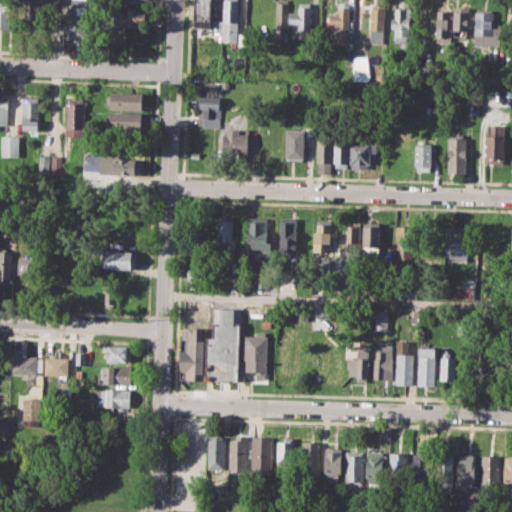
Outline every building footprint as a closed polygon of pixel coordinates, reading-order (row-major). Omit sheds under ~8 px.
[(0,0),(10,0),(9,30),(0,29),(0,0)] [(26,0),(41,0),(41,28),(26,28),(26,0)] [(193,0),(211,0),(210,28),(193,27),(193,0)] [(213,33),(214,20),(222,20),(222,0),(237,0),(237,41),(221,41),(221,33),(213,33)] [(275,0),(287,0),(287,26),(275,26),(275,0)] [(290,23),(290,11),(297,11),(297,2),(312,3),(312,37),(298,36),(298,23),(290,23)] [(330,27),(330,12),(338,12),(338,3),(348,3),(347,40),(337,39),(337,28),(330,27)] [(370,41),(372,3),(385,4),(383,42),(370,41)] [(391,28),(391,17),(395,18),(395,8),(411,8),(410,33),(414,33),(414,42),(409,42),(409,47),(401,47),(401,42),(395,42),(395,28),(391,28)] [(115,11),(144,9),(145,24),(116,26),(115,11)] [(437,39),(437,10),(451,10),(451,30),(448,30),(448,39),(437,39)] [(455,11),(455,30),(470,31),(471,11),(455,11)] [(477,12),(476,35),(493,35),(493,32),(500,32),(500,24),(493,24),(493,12),(477,12)] [(65,13),(84,13),(84,38),(65,38),(65,13)] [(368,80),(368,56),(352,56),(353,80),(368,80)] [(465,88),(483,89),(482,103),(465,103),(465,88)] [(111,91),(142,92),(142,109),(110,108),(110,104),(106,104),(106,95),(111,95),(111,91)] [(0,95),(9,95),(9,123),(0,123),(0,95)] [(198,95),(220,95),(220,127),(197,127),(198,95)] [(24,96),(39,96),(39,129),(23,128),(24,96)] [(67,98),(85,98),(85,136),(67,135),(67,98)] [(434,103),(442,103),(442,116),(433,116),(434,103)] [(111,112),(141,113),(140,130),(110,129),(110,126),(106,125),(106,116),(111,116),(111,112)] [(490,124),(504,124),(504,159),(486,158),(486,135),(490,135),(490,124)] [(226,129),(239,129),(239,134),(248,134),(247,159),(221,158),(222,134),(226,134),(226,129)] [(285,129),(306,129),(305,159),(284,158),(285,129)] [(446,172),(447,137),(451,138),(451,133),(465,133),(464,172),(446,172)] [(1,135),(20,136),(19,156),(1,155),(1,135)] [(315,172),(316,138),(331,138),(330,172),(315,172)] [(333,166),(334,138),(348,138),(347,167),(333,166)] [(350,166),(350,142),(377,143),(377,153),(370,153),(370,164),(366,164),(366,167),(350,166)] [(414,144),(431,145),(431,170),(414,170),(414,144)] [(86,154),(134,155),(134,159),(141,159),(140,174),(100,172),(100,168),(85,168),(86,154)] [(39,156),(49,156),(49,174),(39,173),(39,156)] [(52,156),(52,173),(63,173),(63,156),(52,156)] [(248,217),(267,217),(266,242),(270,242),(270,255),(254,254),(254,250),(250,250),(250,242),(247,242),(248,217)] [(281,217),(297,217),(296,251),(281,250),(281,217)] [(317,219),(331,219),(331,252),(313,252),(313,230),(317,230),(317,219)] [(346,225),(352,225),(353,219),(361,219),(360,248),(346,248),(346,225)] [(218,220),(233,221),(232,238),(236,238),(236,250),(217,249),(218,220)] [(364,225),(380,225),(379,252),(363,251),(364,225)] [(395,225),(410,225),(409,264),(394,264),(395,225)] [(445,226),(468,227),(467,261),(444,260),(445,226)] [(0,249),(13,250),(12,281),(0,280),(0,249)] [(107,249),(139,251),(138,270),(106,268),(107,249)] [(18,256),(36,257),(35,274),(18,273),(18,256)] [(188,266),(205,266),(204,288),(191,288),(191,280),(187,280),(188,266)] [(456,284),(466,284),(466,279),(475,279),(474,298),(456,298),(456,284)] [(403,285),(419,285),(419,297),(402,297),(403,285)] [(104,303),(113,304),(113,288),(105,288),(104,303)] [(316,329),(333,329),(332,306),(316,307),(316,329)] [(179,379),(181,327),(211,328),(212,307),(241,308),(238,381),(179,379)] [(376,309),(388,310),(387,329),(375,329),(376,309)] [(260,319),(271,319),(271,327),(260,327),(260,319)] [(246,370),(246,336),(256,336),(256,331),(266,331),(266,336),(269,336),(268,370),(246,370)] [(375,378),(376,344),(384,344),(384,340),(393,340),(392,378),(375,378)] [(397,383),(398,340),(407,340),(407,353),(414,353),(413,384),(397,383)] [(275,342),(292,342),(292,377),(274,377),(275,342)] [(348,358),(358,358),(358,344),(368,344),(368,381),(356,381),(356,376),(347,376),(348,358)] [(107,345),(132,346),(132,363),(107,362),(107,345)] [(417,346),(435,346),(435,385),(417,385),(417,346)] [(75,352),(86,352),(85,365),(74,365),(75,352)] [(441,352),(453,353),(453,357),(459,357),(458,381),(439,380),(441,352)] [(478,352),(495,352),(494,383),(477,382),(478,352)] [(12,355),(37,355),(36,358),(43,358),(42,371),(37,371),(37,374),(12,374),(12,355)] [(45,356),(69,357),(69,375),(45,374),(45,356)] [(103,364),(134,365),(133,385),(105,383),(106,377),(102,377),(103,364)] [(98,388),(131,389),(131,407),(97,405),(98,388)] [(23,398),(42,398),(42,426),(23,426),(23,398)] [(228,472),(228,439),(236,439),(236,435),(248,435),(248,472),(228,472)] [(208,436),(224,436),(223,469),(207,468),(208,436)] [(277,471),(278,441),(283,441),(283,436),(295,436),(295,471),(277,471)] [(251,471),(252,437),(272,437),(271,471),(251,471)] [(301,477),(302,443),(320,443),(320,474),(317,474),(317,480),(305,480),(305,477),(301,477)] [(327,476),(327,471),(324,471),(325,447),(342,447),(342,472),(338,472),(338,477),(327,476)] [(345,485),(346,451),(364,451),(363,485),(345,485)] [(366,476),(367,451),(385,452),(384,485),(370,485),(370,476),(366,476)] [(389,483),(390,452),(408,452),(407,484),(389,483)] [(412,484),(413,453),(432,453),(431,484),(412,484)] [(438,485),(438,453),(454,453),(454,485),(438,485)] [(459,486),(459,454),(475,454),(475,486),(459,486)] [(482,487),(483,455),(500,455),(500,487),(482,487)] [(511,486),(511,456),(504,456),(503,486),(511,486)]
